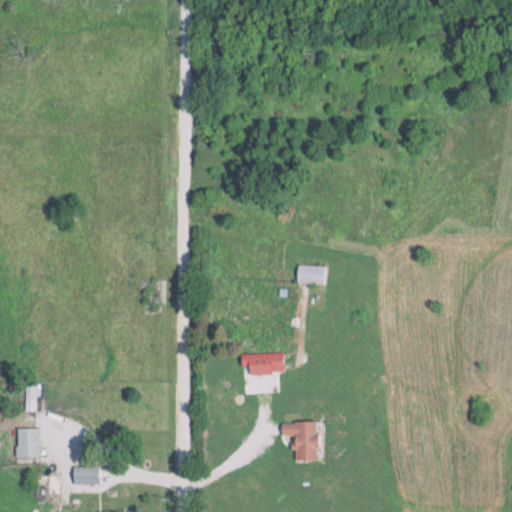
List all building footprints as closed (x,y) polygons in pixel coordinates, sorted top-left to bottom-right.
[(322,285),(323,266),(294,265),(294,284),(322,285)] [(280,353),(239,354),(240,375),(281,374),(280,353)] [(23,411),(35,411),(35,382),(23,382),(23,411)] [(290,460),(314,460),(313,421),(277,422),(278,437),(289,437),(290,460)] [(36,428),(14,428),(14,456),(36,456),(36,428)] [(69,484),(98,484),(98,466),(69,466),(69,484)]
